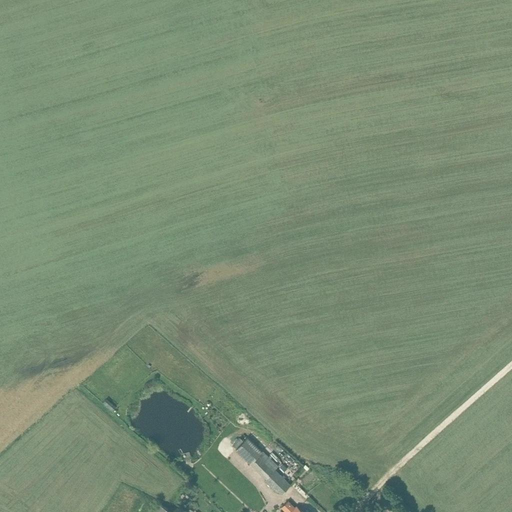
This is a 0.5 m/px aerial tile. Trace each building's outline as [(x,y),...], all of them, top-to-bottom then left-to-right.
[(238,411),(229,422),(236,429),(246,418),(238,411)] [(247,437),(236,449),(250,464),(260,455),(263,452),(247,437)] [(312,464),(296,482),(312,498),(319,490),(313,485),(323,474),(312,464)] [(290,485),(274,469),(266,478),(264,480),(280,495),(290,485)] [(286,511),(302,511),(297,506),(295,508),(289,501),(282,508),(286,511)] [(170,511),(158,503),(152,511),(170,511)]
